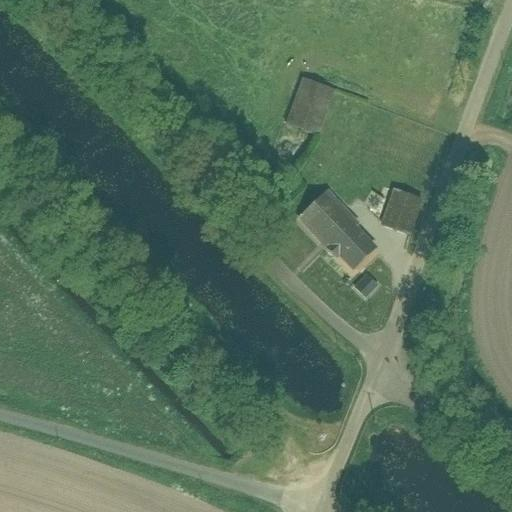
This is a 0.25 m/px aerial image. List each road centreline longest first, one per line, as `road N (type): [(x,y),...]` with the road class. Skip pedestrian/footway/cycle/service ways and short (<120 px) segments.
road 1 (unclassified): [(26,0),(381,364)]
road 2 (unclassified): [(511,1),(381,364)]
road 3 (unclassified): [(0,420),(322,509)]
road 4 (unclassified): [(381,364),(511,492)]
